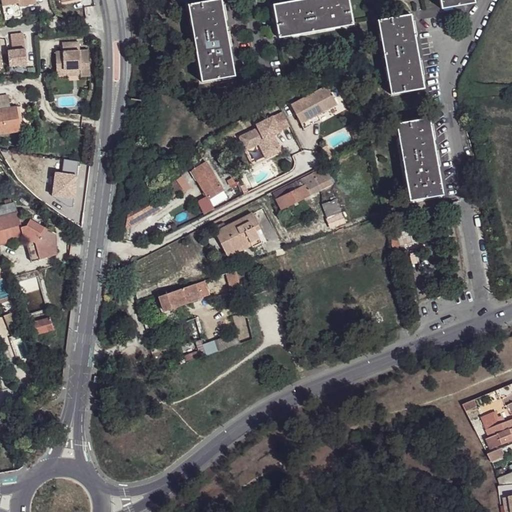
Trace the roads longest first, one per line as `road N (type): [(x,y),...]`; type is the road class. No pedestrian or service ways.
road 1 (tertiary): [(75,404),(116,82),(110,0)]
road 2 (tertiary): [(168,482),(282,404),(488,321)]
road 3 (residential): [(488,321),(447,95),(486,0)]
